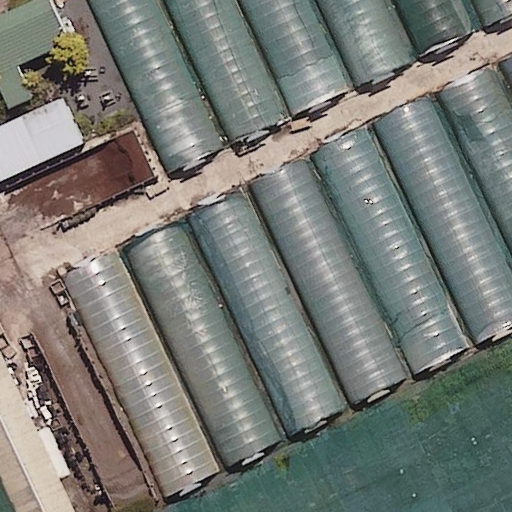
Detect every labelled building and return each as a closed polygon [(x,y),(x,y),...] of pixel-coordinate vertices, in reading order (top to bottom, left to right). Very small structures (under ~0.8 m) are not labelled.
[(17,0),(0,7),(0,77),(10,102),(36,91),(22,57),(71,37),(55,0),(17,0)] [(511,12),(511,0),(84,0),(165,173),(511,12)] [(511,54),(57,272),(162,493),(511,325),(511,54)] [(0,174),(85,137),(66,93),(0,121),(0,174)] [(511,511),(511,326),(131,511),(511,511)] [(73,511),(0,353),(0,479),(15,511),(73,511)]
